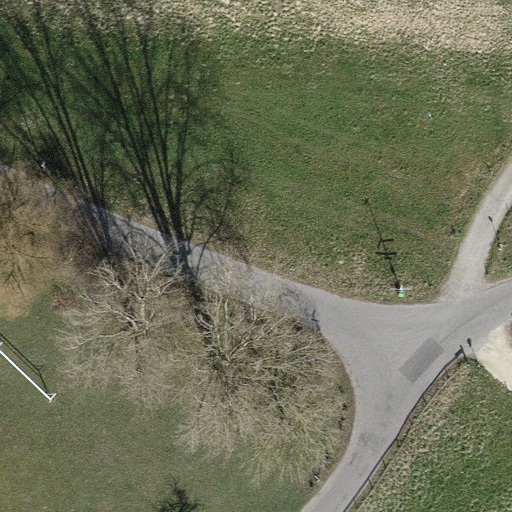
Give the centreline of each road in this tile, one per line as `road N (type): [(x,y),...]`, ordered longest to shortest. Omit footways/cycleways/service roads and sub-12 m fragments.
road 1 (residential): [(459,327),(364,323),(181,259),(0,179)]
road 2 (residential): [(459,327),(325,511)]
road 3 (track): [(511,180),(471,242),(459,327)]
